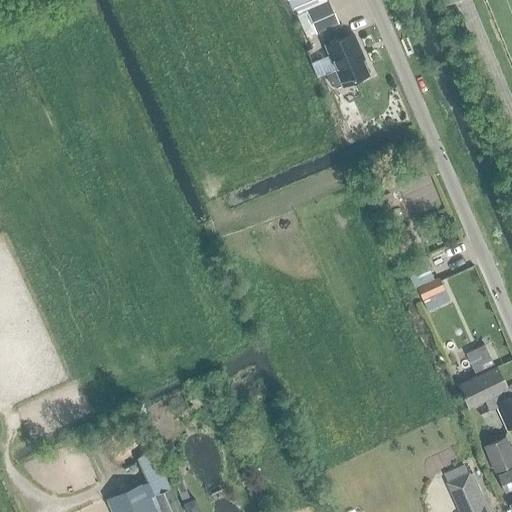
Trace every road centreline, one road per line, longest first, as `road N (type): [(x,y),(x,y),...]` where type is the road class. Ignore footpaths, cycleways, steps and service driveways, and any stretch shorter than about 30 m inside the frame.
road 1 (unclassified): [(511,326),(374,0)]
road 2 (track): [(511,202),(424,0)]
